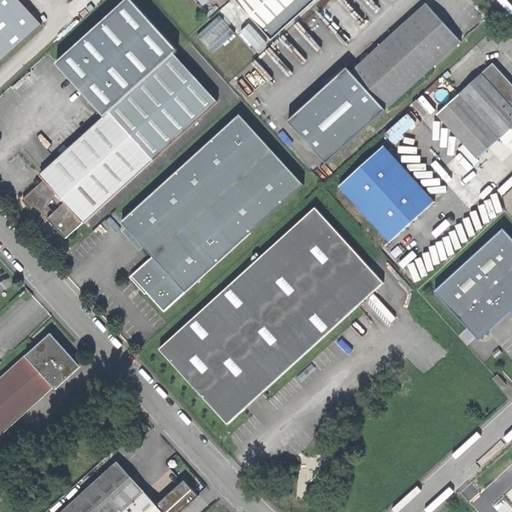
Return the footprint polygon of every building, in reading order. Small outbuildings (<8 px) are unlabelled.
[(0,0),(0,62),(40,26),(16,0),(0,0)] [(132,0),(126,0),(56,64),(105,117),(175,53),(178,50),(132,0)] [(318,0),(234,0),(272,42),(318,0)] [(386,110),(462,42),(427,4),(352,72),(386,110)] [(221,14),(199,34),(214,51),(237,32),(221,14)] [(253,22),(243,30),(259,49),(268,42),(253,22)] [(218,100),(175,53),(105,117),(40,175),(45,180),(23,200),(36,214),(44,223),(49,219),(66,238),(153,159),(154,159),(218,100)] [(511,130),(511,86),(493,66),(460,96),(500,140),(511,130)] [(352,72),(348,67),(288,121),(327,164),(386,110),(352,72)] [(477,161),(500,140),(460,96),(437,116),(477,161)] [(304,185),(240,114),(122,222),(153,256),(132,275),(165,311),(304,185)] [(388,131),(395,141),(418,123),(411,114),(388,131)] [(340,186),(391,242),(435,202),(384,146),(340,186)] [(196,390),(227,425),(384,283),(316,208),(159,350),(196,390)] [(511,236),(504,228),(434,291),(477,337),(511,305),(511,236)] [(80,368),(81,366),(66,350),(52,334),(0,380),(0,435),(54,387),(56,390),(80,368)] [(504,385),(496,376),(492,379),(500,389),(504,385)] [(180,511),(199,496),(185,481),(158,505),(143,489),(118,462),(63,511),(180,511)] [(134,470),(129,465),(126,468),(131,474),(134,470)]
